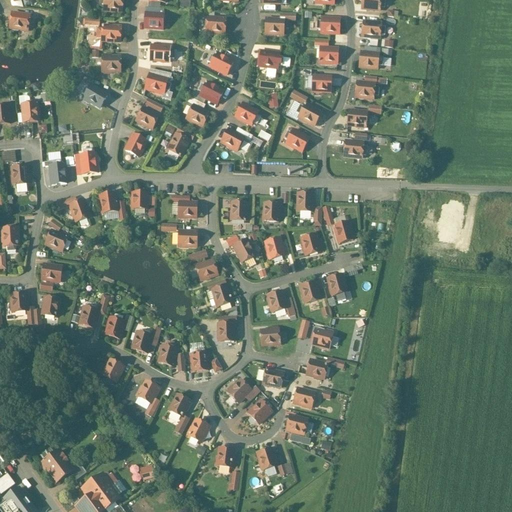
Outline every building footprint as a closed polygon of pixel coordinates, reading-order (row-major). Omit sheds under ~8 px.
[(122,0),(99,0),(99,8),(104,8),(104,12),(106,12),(105,13),(114,13),(114,12),(122,13),(122,0)] [(363,0),(362,10),(379,12),(379,9),(384,9),(385,1),(380,1),(380,0),(363,0)] [(31,10),(29,18),(32,18),(31,20),(47,22),(49,13),(31,10)] [(146,12),(145,28),(164,29),(165,13),(146,12)] [(29,18),(12,15),(9,30),(29,33),(31,20),(32,18),(29,18)] [(340,35),(341,20),(320,18),(319,34),(340,35)] [(225,20),(207,19),(207,22),(205,22),(205,31),(207,31),(206,34),(208,34),(208,35),(215,35),(215,34),(224,35),(225,20)] [(279,21),(266,20),(265,35),(283,36),(284,21),(279,21)] [(381,25),(363,23),(362,38),(371,39),(371,40),(378,41),(378,40),(379,40),(380,37),(381,28),(381,25)] [(124,44),(124,28),(98,28),(98,39),(103,39),(103,43),(124,44)] [(170,47),(153,46),(152,61),(169,62),(170,47)] [(339,64),(340,48),(319,47),(318,62),(339,64)] [(262,49),(259,67),(279,70),(282,52),(262,49)] [(216,52),(208,67),(227,77),(235,62),(216,52)] [(364,54),(361,54),(359,69),(377,70),(377,67),(382,68),(383,59),(378,59),(378,56),(364,54)] [(124,57),(104,57),(104,74),(124,74),(124,57)] [(150,71),(144,89),(164,95),(170,78),(150,71)] [(331,95),(331,79),(310,78),(310,94),(331,95)] [(207,81),(199,96),(217,106),(225,90),(207,81)] [(374,86),(357,84),(355,98),(364,99),(364,100),(371,101),(371,100),(373,100),(373,97),(378,98),(379,89),(374,89),(374,86)] [(109,95),(91,86),(83,102),(101,111),(109,95)] [(293,92),(290,99),(303,104),(306,97),(293,92)] [(158,106),(147,101),(145,105),(155,111),(158,106)] [(205,106),(195,101),(192,106),(193,107),(202,112),(205,106)] [(33,102),(26,103),(26,106),(22,106),(24,124),(38,123),(38,114),(39,114),(38,107),(37,107),(37,105),(33,105),(33,102)] [(258,114),(243,105),(235,118),(251,127),(251,126),(252,126),(253,125),(252,125),(253,124),(257,126),(261,119),(257,116),(258,114)] [(5,106),(0,106),(0,126),(10,125),(8,107),(5,108),(5,106)] [(321,114),(306,106),(305,106),(304,107),(305,108),(304,108),(300,106),(296,114),(300,116),(298,119),(300,120),(306,124),(306,123),(314,127),(321,114)] [(202,112),(193,107),(186,120),(188,121),(187,122),(194,125),(194,124),(202,128),(209,115),(202,112)] [(159,117),(143,109),(136,122),(144,126),(144,127),(150,130),(152,130),(159,117)] [(76,112),(76,132),(98,132),(98,112),(76,112)] [(367,114),(349,112),(347,127),(356,128),(356,129),(363,129),(363,128),(365,129),(365,125),(367,126),(368,117),(366,117),(367,114)] [(248,135),(238,129),(235,134),(244,139),(245,140),(248,135)] [(235,134),(228,131),(221,144),(229,148),(228,149),(235,152),(237,152),(238,150),(240,150),(244,143),(242,142),(244,139),(235,134)] [(302,155),(310,140),(294,131),(285,146),(302,155)] [(268,142),(271,137),(261,132),(258,137),(268,142)] [(147,142),(132,136),(124,154),(138,160),(147,142)] [(189,142),(176,136),(172,143),(171,143),(168,149),(168,150),(168,151),(181,158),(189,142)] [(363,145),(345,143),(344,157),(353,158),(352,159),(360,160),(360,159),(361,159),(362,156),(366,157),(367,148),(363,148),(363,145)] [(96,155),(78,156),(80,177),(98,176),(96,155)] [(66,166),(47,167),(49,189),(67,187),(66,166)] [(27,168),(12,169),(13,178),(12,178),(12,185),(13,185),(13,187),(28,186),(27,168)] [(115,195),(100,197),(101,206),(100,206),(101,213),(102,213),(102,215),(117,213),(115,195)] [(147,195),(133,195),(132,199),(131,199),(131,206),(132,206),(132,210),(147,211),(147,195)] [(313,196),(298,195),(298,204),(297,204),(296,211),(297,211),(297,213),(312,213),(313,196)] [(75,199),(64,203),(66,208),(70,207),(77,204),(75,199)] [(77,204),(70,207),(73,215),(72,216),(74,222),(75,222),(76,224),(90,219),(84,202),(77,204)] [(64,203),(56,206),(58,211),(66,208),(64,203)] [(195,204),(179,204),(178,219),(180,219),(180,220),(187,220),(187,219),(196,219),(197,204),(195,204)] [(247,204),(232,204),(232,213),(231,213),(230,220),(231,220),(231,222),(244,222),(244,223),(245,223),(245,222),(246,222),(247,204)] [(279,206),(264,205),(264,214),(263,214),(263,221),(264,221),(264,223),(278,224),(279,206)] [(442,207),(441,224),(423,223),(422,237),(441,238),(449,239),(449,238),(449,230),(458,231),(459,225),(460,225),(461,208),(449,207),(448,207),(446,206),(445,206),(444,206),(443,207),(442,207)] [(331,216),(328,208),(323,210),(325,218),(331,216)] [(331,216),(325,218),(327,227),(333,225),(331,216)] [(344,217),(333,220),(335,226),(346,222),(344,217)] [(61,228),(52,221),(49,226),(58,233),(61,228)] [(348,224),(334,228),(339,245),(353,241),(348,224)] [(17,230),(2,231),(3,239),(2,240),(2,247),(3,247),(3,248),(18,247),(17,230)] [(68,239),(51,233),(45,246),(54,250),(53,251),(60,253),(60,252),(62,253),(63,250),(66,242),(68,239)] [(197,233),(179,233),(178,248),(180,248),(180,249),(187,249),(187,248),(196,248),(197,233)] [(315,236),(301,240),(303,248),(302,249),(304,256),(305,255),(306,257),(320,253),(315,236)] [(441,238),(422,237),(421,249),(440,250),(441,238)] [(449,239),(441,238),(440,250),(452,250),(453,238),(449,238),(449,239)] [(280,240),(265,244),(268,252),(267,253),(269,259),(270,259),(270,261),(284,257),(280,240)] [(251,249),(247,241),(233,248),(242,264),(255,257),(254,255),(255,255),(252,248),(251,249)] [(205,252),(195,256),(197,261),(207,258),(205,252)] [(213,262),(196,267),(200,281),(202,281),(202,282),(209,280),(209,279),(217,276),(213,262)] [(62,269),(44,266),(42,281),(51,282),(50,283),(57,284),(58,284),(59,284),(62,269)] [(342,276),(327,280),(330,289),(329,289),(331,296),(332,295),(332,297),(347,293),(342,276)] [(225,282),(214,285),(215,290),(226,287),(225,282)] [(315,284),(301,288),(303,296),(302,296),(304,303),(305,303),(305,305),(320,301),(315,284)] [(215,290),(212,291),(215,300),(214,300),(216,307),(217,307),(218,308),(232,304),(231,300),(231,299),(230,299),(226,287),(215,290)] [(282,293),(267,297),(270,305),(269,306),(271,313),(272,312),(272,314),(287,310),(282,293)] [(26,295),(11,297),(12,304),(11,304),(11,313),(12,313),(13,314),(27,313),(27,309),(26,295)] [(109,299),(103,297),(99,313),(98,315),(104,316),(109,299)] [(59,301),(45,299),(42,317),(57,319),(57,317),(58,317),(59,310),(58,310),(59,301)] [(99,313),(84,309),(84,310),(83,310),(81,317),(82,317),(79,326),(94,330),(98,315),(99,313)] [(125,323),(110,319),(110,321),(109,321),(107,327),(108,328),(105,336),(120,340),(125,323)] [(233,324),(218,325),(219,333),(218,333),(218,341),(219,341),(219,343),(234,342),(233,324)] [(278,329),(259,331),(261,349),(280,347),(278,329)] [(332,335),(315,331),(311,345),(320,348),(320,349),(327,350),(327,349),(329,350),(332,335)] [(152,338),(138,333),(137,335),(136,335),(134,343),(135,343),(132,350),(147,355),(150,345),(152,338)] [(159,336),(153,334),(152,338),(150,345),(155,347),(159,336)] [(334,337),(330,346),(336,349),(340,340),(334,337)] [(166,348),(163,347),(162,348),(161,348),(159,355),(160,355),(158,364),(172,368),(177,351),(174,350),(175,347),(174,344),(169,343),(167,345),(166,348)] [(206,354),(191,355),(191,357),(191,364),(192,364),(193,373),(208,372),(206,354)] [(337,362),(327,360),(325,365),(327,366),(336,368),(337,362)] [(221,370),(216,361),(211,364),(215,373),(221,370)] [(124,369),(110,362),(106,370),(105,369),(102,376),(103,376),(102,378),(105,379),(104,381),(112,385),(113,383),(116,385),(124,369)] [(325,365),(310,362),(306,376),(314,378),(314,379),(320,381),(321,380),(324,380),(327,366),(325,365)] [(283,375),(266,371),(263,385),(264,386),(264,387),(271,388),(271,387),(280,389),(283,375)] [(251,392),(241,381),(234,388),(234,387),(228,392),(229,393),(228,394),(230,396),(229,397),(235,403),(236,402),(238,404),(248,395),(251,392)] [(159,389),(146,382),(143,389),(141,388),(137,396),(139,397),(138,398),(151,405),(154,400),(159,389)] [(251,392),(248,395),(252,399),(260,392),(255,388),(251,392)] [(315,394),(297,390),(294,404),(302,407),(302,408),(309,409),(309,408),(311,409),(315,394)] [(191,403),(177,396),(174,403),(173,402),(170,408),(171,409),(169,412),(182,419),(183,417),(191,403)] [(159,402),(154,400),(151,405),(145,416),(151,418),(159,402)] [(271,413),(261,402),(254,408),(249,413),(248,415),(259,425),(271,413)] [(189,420),(183,417),(182,419),(175,433),(180,436),(189,420)] [(307,421),(290,417),(286,431),(292,433),(291,434),(299,436),(299,435),(303,436),(307,421)] [(209,428),(196,421),(192,429),(191,429),(188,435),(188,437),(201,444),(203,441),(209,428)] [(206,450),(201,448),(198,454),(202,457),(206,450)] [(51,449),(40,457),(45,463),(56,455),(51,449)] [(234,451),(219,449),(218,458),(217,458),(216,465),(217,465),(217,467),(232,469),(234,451)] [(271,450),(257,454),(260,463),(259,463),(261,470),(262,470),(262,471),(277,467),(271,450)] [(45,463),(44,464),(50,471),(46,473),(55,485),(69,475),(74,472),(72,469),(65,460),(62,462),(56,455),(45,463)] [(78,464),(72,469),(74,472),(69,475),(75,483),(87,475),(78,464)] [(141,468),(143,481),(155,478),(152,466),(141,468)] [(284,467),(278,468),(281,476),(286,474),(284,467)] [(8,475),(0,481),(0,495),(1,497),(16,486),(8,475)] [(102,476),(82,490),(92,503),(80,511),(104,511),(120,500),(118,498),(111,488),(102,476)] [(126,492),(119,482),(111,488),(118,498),(126,492)] [(35,511),(19,490),(5,501),(6,503),(12,511),(35,511)] [(12,511),(6,503),(0,507),(0,511),(12,511)]
